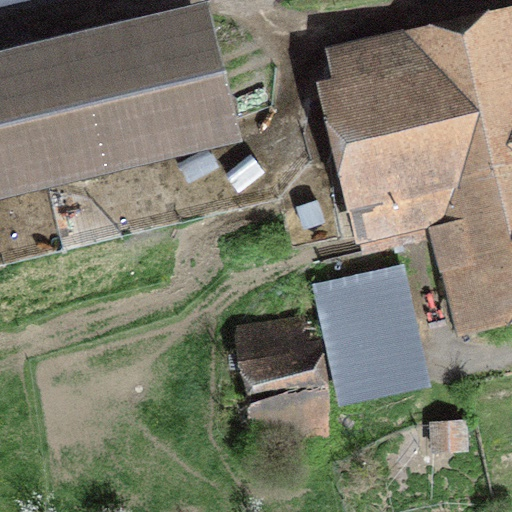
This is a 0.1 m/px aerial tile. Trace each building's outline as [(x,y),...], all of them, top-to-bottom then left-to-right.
[(404,246),(401,233),(426,227),(447,316),(511,300),(511,36),(508,17),(371,48),(372,54),(338,61),(344,90),(327,94),(363,256),(404,246)] [(197,26),(0,73),(0,178),(221,125),(197,26)] [(319,290),(342,398),(420,381),(397,274),(319,290)] [(253,449),(325,439),(319,399),(305,401),(298,355),(251,362),(257,408),(247,409),(253,449)] [(468,448),(464,422),(432,427),(435,452),(468,448)]
